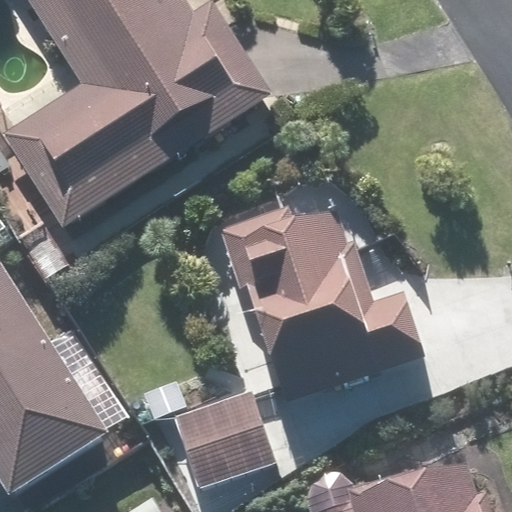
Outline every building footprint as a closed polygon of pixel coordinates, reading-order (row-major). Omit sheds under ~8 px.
[(66,236),(276,100),(217,9),(197,22),(182,0),(25,0),(86,94),(6,145),(66,236)] [(249,293),(288,410),(429,362),(406,297),(378,307),(357,247),(350,250),(339,215),(295,229),(289,211),(222,233),(243,295),(249,293)] [(0,483),(15,507),(117,443),(5,266),(0,269),(0,483)] [(257,396),(175,421),(199,497),(281,472),(257,396)] [(322,509),(323,511),(493,511),(489,497),(478,500),(470,471),(322,509)]
